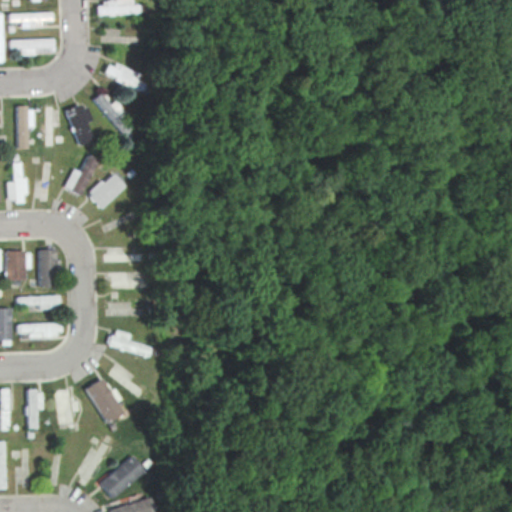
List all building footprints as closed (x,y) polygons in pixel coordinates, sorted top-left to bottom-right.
[(93,0),(94,15),(135,15),(135,0),(93,0)] [(15,26),(48,26),(48,13),(5,13),(5,22),(15,22),(15,26)] [(15,54),(50,55),(51,39),(6,39),(6,47),(15,48),(15,54)] [(100,73),(138,92),(145,78),(106,59),(100,73)] [(62,109),(75,145),(93,138),(81,102),(62,109)] [(29,128),(29,105),(14,105),(14,148),(23,148),(23,128),(29,128)] [(39,106),(39,147),(53,147),(53,106),(39,106)] [(94,159),(78,151),(61,189),(77,196),(94,159)] [(9,181),(4,181),(4,202),(22,202),(22,162),(9,162),(9,181)] [(121,186),(107,171),(83,195),(97,209),(121,186)] [(123,246),(102,246),(102,262),(144,262),(144,254),(123,254),(123,246)] [(36,286),(53,286),(53,249),(36,249),(36,286)] [(3,280),(25,280),(25,250),(3,250),(3,280)] [(127,273),(108,273),(108,288),(143,288),(143,280),(127,280),(127,273)] [(56,310),(56,295),(14,295),(14,310),(56,310)] [(0,343),(9,343),(9,308),(0,307),(0,343)] [(57,337),(57,323),(15,324),(15,338),(57,337)] [(127,335),(108,329),(104,344),(145,357),(148,347),(126,340),(127,335)] [(103,377),(135,397),(140,389),(130,382),(134,375),(113,362),(103,377)] [(82,388),(102,423),(120,413),(100,377),(82,388)] [(23,389),(23,428),(34,428),(34,409),(39,409),(39,389),(23,389)] [(75,423),(75,389),(55,389),(55,423),(75,423)] [(142,471),(129,456),(95,483),(108,498),(142,471)]
